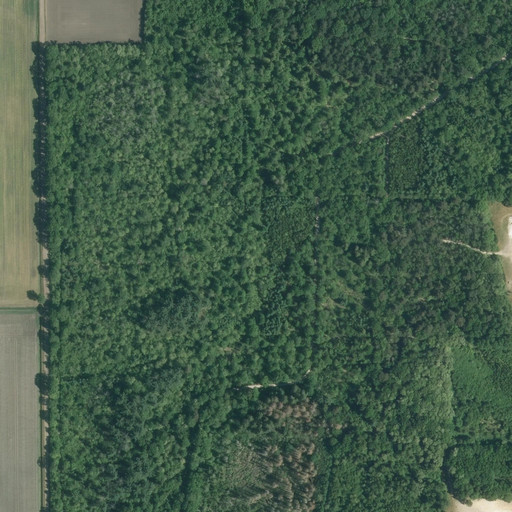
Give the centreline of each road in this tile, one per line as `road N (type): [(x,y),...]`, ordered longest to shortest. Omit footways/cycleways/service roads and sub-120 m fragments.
road 1 (track): [(47,511),(40,0)]
road 2 (track): [(311,350),(321,168),(332,154),(387,130)]
road 3 (track): [(387,130),(389,222),(410,238),(505,253)]
road 4 (track): [(311,350),(364,348),(388,333),(425,339),(511,323)]
road 5 (track): [(387,130),(511,51)]
road 6 (track): [(209,400),(297,381),(311,350)]
